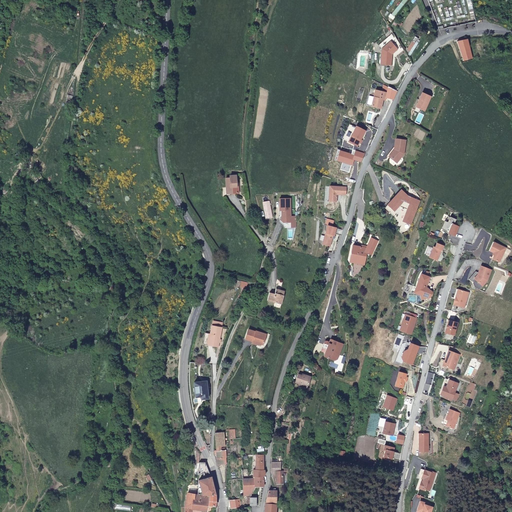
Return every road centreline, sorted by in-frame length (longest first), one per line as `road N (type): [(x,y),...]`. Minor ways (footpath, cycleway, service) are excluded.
road 1 (residential): [(261,511),(278,385),(335,258),(369,153),(426,54),(449,37),(487,33)]
road 2 (track): [(172,511),(118,393),(125,273),(78,200),(69,163),(87,0)]
road 3 (secondary): [(166,0),(163,166),(210,261),(189,339),(185,393),(223,511)]
road 4 (residential): [(399,511),(407,439),(466,231)]
road 5 (track): [(265,247),(244,152),(259,0)]
